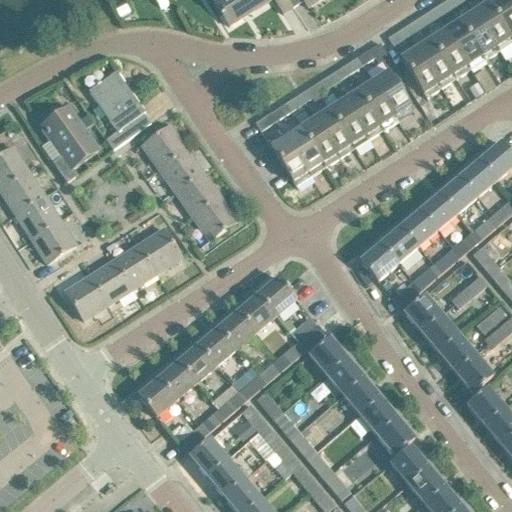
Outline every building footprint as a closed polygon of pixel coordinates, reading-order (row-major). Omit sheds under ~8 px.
[(283,17),(293,10),(286,0),(214,0),(212,2),(220,14),(218,15),(221,18),(222,17),(229,29),(230,28),(229,27),(248,15),(249,17),(273,1),(283,17)] [(286,0),(293,10),(303,4),(308,10),(323,0),(286,0)] [(451,12),(462,6),(458,0),(451,0),(446,4),(451,12)] [(511,41),(511,10),(505,0),(497,0),(489,6),(511,41)] [(451,12),(446,4),(436,10),(442,18),(451,12)] [(119,19),(130,14),(126,6),(115,11),(119,19)] [(499,54),(511,45),(511,41),(489,6),(474,15),(499,54)] [(484,64),(499,54),(474,15),(459,25),(472,45),(484,64)] [(422,31),(433,24),(427,16),(417,22),(422,31)] [(417,22),(407,28),(413,37),(422,31),(417,22)] [(470,73),(484,64),(472,45),(459,25),(445,34),(455,50),(470,73)] [(398,34),(388,41),(393,50),(404,43),(398,34)] [(455,82),(470,73),(455,50),(445,34),(430,43),(455,82)] [(441,92),(455,82),(430,43),(416,53),(441,92)] [(362,58),(367,66),(375,61),(382,73),(393,66),(380,46),(362,58)] [(426,101),(441,92),(416,53),(401,62),(426,101)] [(343,70),(348,78),(358,72),(353,63),(343,70)] [(348,78),(343,70),(333,76),(338,85),(348,78)] [(126,88),(116,74),(100,85),(99,84),(96,86),(97,88),(89,93),(118,134),(105,142),(113,153),(151,126),(143,116),(145,115),(129,93),(126,95),(123,91),(126,88)] [(398,124),(413,114),(387,75),(373,84),(375,87),(395,120),(398,124)] [(319,97),(329,91),(324,82),(313,89),(319,97)] [(383,133),(398,124),(395,120),(375,87),(373,84),(358,94),(383,133)] [(304,95),(309,104),(319,97),(313,89),(304,95)] [(369,143),(383,133),(358,94),(343,103),(369,143)] [(290,116),(300,109),(295,101),(284,107),(290,116)] [(354,152),(369,143),(343,103),(329,112),(354,152)] [(284,107),(274,113),(280,122),(290,116),(284,107)] [(66,109),(40,128),(62,159),(53,166),(67,185),(77,178),(73,172),(98,153),(85,135),(95,128),(86,116),(77,124),(66,109)] [(339,161),(354,152),(329,112),(314,122),(339,161)] [(260,134),(271,128),(266,119),(255,126),(260,134)] [(325,171),(339,161),(314,122),(299,131),(325,171)] [(158,173),(187,153),(170,129),(142,149),(158,173)] [(310,180),(325,171),(299,131),(285,140),(307,175),(310,180)] [(296,189),(310,180),(307,175),(285,140),(270,150),(296,189)] [(498,184),(502,180),(511,171),(511,160),(500,146),(480,163),(498,184)] [(0,193),(29,175),(13,151),(0,159),(0,193)] [(175,197),(204,177),(187,153),(158,173),(175,197)] [(478,200),(498,184),(480,163),(460,180),(478,200)] [(0,194),(16,219),(45,200),(29,175),(0,193),(0,194)] [(192,221),(220,201),(204,177),(175,197),(192,221)] [(458,217),(478,200),(460,180),(440,197),(458,217)] [(437,234),(458,217),(440,197),(420,214),(437,234)] [(31,243),(61,224),(45,200),(16,219),(31,243)] [(209,244),(237,224),(220,201),(192,221),(209,244)] [(493,218),(500,227),(511,217),(511,213),(506,207),(493,218)] [(417,251),(437,234),(420,214),(400,230),(417,251)] [(480,244),(494,232),(486,223),(473,235),(480,244)] [(47,268),(76,249),(61,224),(31,243),(47,268)] [(397,268),(417,251),(400,230),(380,247),(397,268)] [(157,277),(182,262),(163,233),(139,248),(157,277)] [(453,252),(460,261),(474,249),(466,240),(453,252)] [(377,285),(392,272),(397,268),(380,247),(360,264),(377,285)] [(133,293),(157,277),(139,248),(114,264),(133,293)] [(484,272),(493,265),(481,250),(472,258),(484,272)] [(454,266),(446,257),(433,269),(440,278),(454,266)] [(108,309),(133,293),(114,264),(89,279),(108,309)] [(420,295),(434,283),(426,274),(412,286),(420,295)] [(506,299),(511,293),(511,287),(503,277),(494,285),(506,299)] [(83,324),(108,309),(89,279),(65,295),(83,324)] [(487,288),(479,279),(464,291),(472,301),(486,289),(487,288)] [(276,319),(281,316),(296,303),(278,281),(258,298),(276,319)] [(406,291),(392,303),(400,311),(414,300),(406,291)] [(464,291),(450,303),(458,313),(472,301),(464,291)] [(256,336),(276,319),(258,298),(238,315),(256,336)] [(421,336),(441,319),(424,299),(404,316),(421,336)] [(483,338),(506,318),(498,309),(475,329),(483,338)] [(236,353),(256,336),(238,315),(218,332),(236,353)] [(511,333),(511,318),(497,331),(505,340),(511,333)] [(438,356),(458,339),(441,319),(421,336),(438,356)] [(305,354),(325,337),(318,328),(304,340),(298,332),(291,337),(305,354)] [(497,331),(483,343),(491,352),(505,340),(497,331)] [(216,370),(236,353),(218,332),(198,349),(216,370)] [(455,376),(475,359),(458,339),(438,356),(455,376)] [(326,379),(346,362),(329,342),(314,355),(309,359),(326,379)] [(196,387),(216,370),(198,349),(178,365),(196,387)] [(299,359),(292,350),(278,362),(285,371),(299,359)] [(472,396),(487,384),(492,379),(475,359),(455,376),(472,396)] [(343,399),(363,382),(346,362),(326,379),(343,399)] [(176,404),(196,387),(178,365),(158,382),(176,404)] [(272,367),(258,379),(265,388),(279,376),(272,367)] [(235,392),(254,376),(248,369),(229,385),(235,392)] [(156,421),(176,404),(158,382),(138,399),(156,421)] [(360,419),(380,402),(363,382),(343,399),(360,419)] [(238,396),(245,405),(259,393),(252,384),(238,396)] [(483,428),(504,411),(488,391),(482,396),(466,409),(483,428)] [(278,410),(265,395),(256,403),(268,417),(278,410)] [(302,397),(292,404),(302,417),(311,410),(302,397)] [(218,413),(225,422),(239,410),(232,401),(218,413)] [(377,439),(397,422),(380,402),(360,419),(377,439)] [(201,406),(188,415),(195,425),(208,415),(201,406)] [(273,423),(285,437),(294,430),(292,427),(300,421),(290,409),(273,423)] [(500,448),(511,438),(511,419),(504,411),(483,428),(500,448)] [(254,414),(245,422),(247,424),(234,435),(242,445),(255,434),(258,437),(267,429),(254,414)] [(198,430),(205,439),(219,427),(212,418),(198,430)] [(393,459),(399,455),(414,442),(397,422),(377,439),(393,459)] [(185,456),(199,444),(185,426),(179,431),(177,429),(169,435),(185,456)] [(290,444),(302,458),(311,450),(304,441),(310,436),(306,432),(301,437),(299,436),(290,444)] [(274,456),(283,449),(272,435),(263,443),(274,456)] [(511,462),(511,438),(500,448),(511,462)] [(206,480),(227,462),(211,442),(205,447),(189,460),(206,480)] [(408,487),(427,471),(410,450),(395,463),(391,467),(408,487)] [(289,455),(272,469),(283,482),(300,468),(289,455)] [(319,478),(328,470),(316,456),(307,464),(319,478)] [(223,500),(244,483),(227,462),(206,480),(223,500)] [(425,507),(444,491),(427,471),(408,487),(425,507)] [(309,497),(318,489),(305,474),(296,482),(309,497)] [(333,476),(324,484),(335,497),(345,490),(333,476)] [(233,511),(249,511),(261,503),(244,483),(223,500),(233,511)] [(428,511),(459,511),(461,511),(444,491),(425,507),(428,511)] [(321,511),(330,511),(335,509),(323,495),(314,503),(321,511)] [(343,506),(347,511),(363,511),(352,498),(343,506)] [(268,511),(261,503),(249,511),(268,511)]
